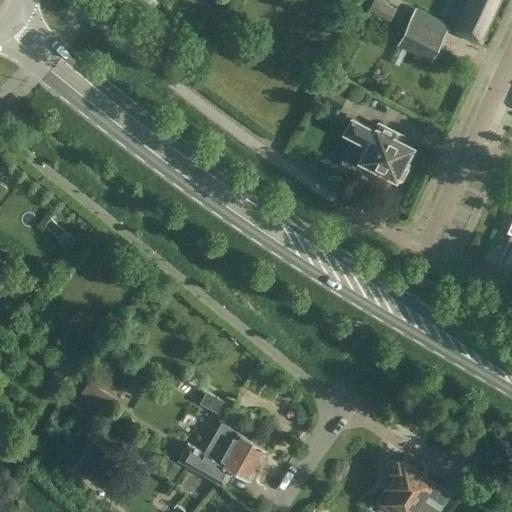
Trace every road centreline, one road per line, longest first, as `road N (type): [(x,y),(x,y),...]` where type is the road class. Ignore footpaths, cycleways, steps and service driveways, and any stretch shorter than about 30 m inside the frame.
road 1 (secondary): [(383,302),(288,219),(120,101),(22,8)]
road 2 (secondary): [(0,46),(268,246),(383,302)]
road 3 (residential): [(511,290),(413,247),(511,31)]
road 4 (secondary): [(511,381),(383,302)]
road 5 (unclassified): [(267,511),(341,411)]
